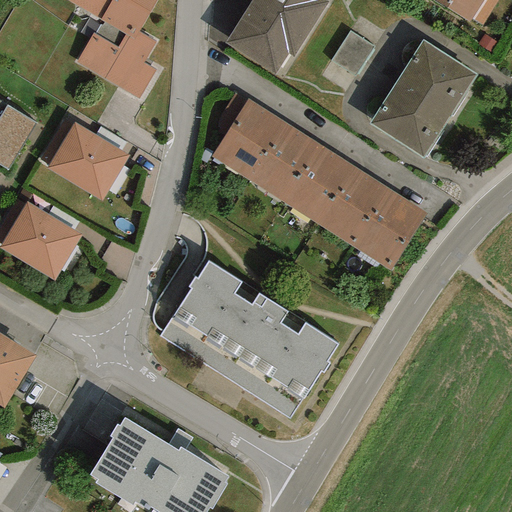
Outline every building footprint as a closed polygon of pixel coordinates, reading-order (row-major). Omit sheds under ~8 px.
[(137,32),(155,0),(64,0),(100,21),(76,62),(137,98),(154,70),(142,63),(154,42),(137,32)] [(250,0),(223,43),(273,75),(287,53),(293,57),(328,3),(322,0),(250,0)] [(432,0),(467,22),(470,20),(482,0),(432,0)] [(480,26),(496,0),(482,0),(470,20),(480,26)] [(374,47),(350,31),(330,61),(355,77),(374,47)] [(396,81),(451,117),(477,75),(422,40),(396,81)] [(369,124),(423,159),(451,117),(396,81),(369,124)] [(0,166),(7,170),(35,123),(0,102),(0,166)] [(244,178),(282,122),(247,102),(211,158),(244,178)] [(282,122),(244,178),(281,200),(319,144),(282,122)] [(128,156),(74,123),(47,168),(100,201),(128,156)] [(319,144),(281,200),(319,226),(358,169),(319,144)] [(358,169),(319,226),(354,248),(392,190),(358,169)] [(392,190),(354,248),(391,270),(429,213),(392,190)] [(83,235),(26,201),(0,244),(0,249),(54,282),(83,235)] [(190,289),(159,336),(289,419),(319,371),(322,373),(328,364),(325,362),(337,345),(304,324),(297,335),(279,323),(287,312),(258,294),(251,304),(234,294),(241,282),(207,261),(196,278),(194,277),(187,287),(190,289)] [(35,355),(0,333),(0,405),(3,408),(35,355)] [(228,476),(180,447),(178,451),(123,418),(118,426),(116,425),(109,437),(111,438),(89,475),(97,480),(95,483),(131,505),(134,502),(143,507),(145,504),(158,511),(157,511),(205,511),(208,507),(211,509),(227,484),(225,482),(228,476)]
